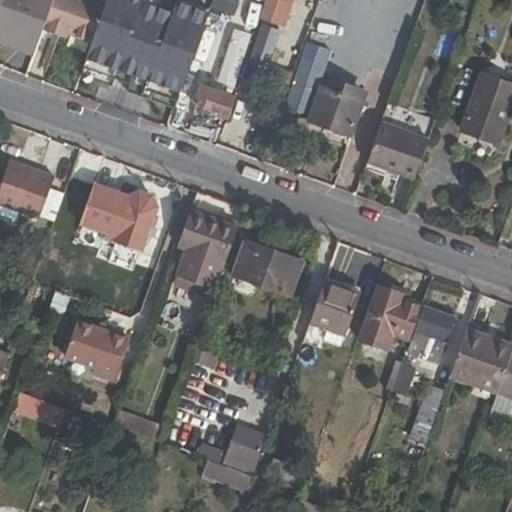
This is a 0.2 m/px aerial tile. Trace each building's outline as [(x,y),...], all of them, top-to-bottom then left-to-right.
[(96,0),(56,0),(46,30),(62,36),(64,32),(70,34),(93,42),(104,12),(107,4),(96,0)] [(108,0),(107,4),(104,12),(122,18),(128,0),(108,0)] [(234,15),(239,0),(210,0),(208,6),(234,15)] [(286,25),(290,0),(262,0),(258,19),(286,25)] [(180,49),(196,54),(206,26),(191,18),(180,49)] [(260,22),(247,59),(266,66),(279,29),(260,22)] [(216,82),(234,87),(249,31),(231,27),(216,82)] [(173,57),(118,37),(105,70),(161,90),(173,57)] [(303,118),(327,47),(304,39),(280,110),(303,118)] [(482,96),(511,106),(511,81),(490,74),(482,96)] [(355,135),(367,102),(362,100),(365,92),(349,86),(345,95),(327,88),(314,121),(355,135)] [(232,116),(239,98),(208,87),(202,104),(232,116)] [(502,144),(511,117),(511,106),(482,96),(481,96),(468,132),(502,144)] [(384,121),(370,161),(417,178),(431,137),(384,121)] [(274,131),(267,151),(277,155),(285,135),(274,131)] [(56,188),(59,177),(15,161),(0,202),(0,203),(44,219),(46,216),(56,188)] [(98,186),(86,222),(114,233),(122,236),(120,243),(146,252),(164,202),(143,194),(135,199),(98,186)] [(60,221),(70,193),(56,188),(46,216),(60,221)] [(222,291),(244,227),(198,210),(185,246),(195,249),(185,277),(222,291)] [(111,240),(120,243),(122,236),(114,233),(111,240)] [(250,241),(237,273),(300,297),(312,264),(250,241)] [(220,298),(222,291),(185,277),(182,285),(220,298)] [(347,288),(329,281),(314,325),(331,331),(328,340),(344,346),(348,337),(349,338),(365,294),(347,288)] [(348,283),(347,288),(365,294),(366,290),(348,283)] [(411,296),(416,298),(418,291),(397,283),(395,290),(411,296)] [(415,339),(426,308),(408,302),(411,296),(395,290),(381,285),(362,337),(391,347),(396,332),(415,339)] [(73,295),(62,291),(55,310),(66,314),(73,295)] [(426,308),(428,302),(416,298),(411,296),(408,302),(426,308)] [(460,318),(432,309),(416,355),(444,364),(460,318)] [(135,339),(83,320),(71,355),(101,366),(99,373),(121,381),(135,339)] [(511,345),(472,331),(457,373),(503,389),(511,364),(511,345)] [(188,392),(204,397),(217,352),(201,347),(188,392)] [(0,397),(14,358),(0,352),(0,397)] [(256,383),(260,368),(232,360),(228,375),(256,383)] [(383,385),(397,390),(405,370),(390,364),(383,385)] [(511,398),(511,364),(503,389),(501,395),(511,398)] [(232,411),(245,391),(221,375),(208,395),(232,411)] [(422,425),(437,431),(451,391),(436,386),(422,425)] [(175,417),(197,426),(206,404),(184,395),(175,417)] [(67,427),(74,408),(47,398),(40,417),(67,427)] [(126,410),(121,425),(146,435),(151,419),(126,410)] [(151,419),(146,435),(167,443),(172,427),(151,419)] [(260,477),(213,460),(208,474),(255,490),(260,477)] [(310,472),(279,461),(272,478),(304,489),(310,472)] [(307,494),(322,499),(327,485),(312,479),(307,494)] [(124,496),(118,511),(130,511),(135,500),(124,496)] [(338,511),(311,502),(307,511),(338,511)]
